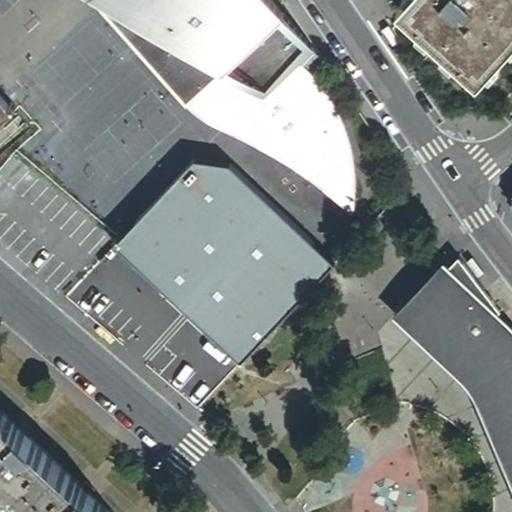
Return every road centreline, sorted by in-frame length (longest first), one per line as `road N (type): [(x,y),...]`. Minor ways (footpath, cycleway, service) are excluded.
road 1 (residential): [(0,282),(197,448),(250,511)]
road 2 (tertiary): [(333,0),(461,191)]
